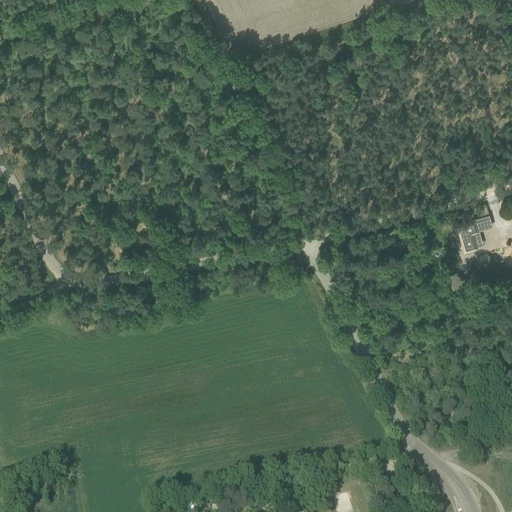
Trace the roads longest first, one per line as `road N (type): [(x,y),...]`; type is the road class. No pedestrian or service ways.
road 1 (unclassified): [(304,255),(280,249),(69,282),(47,255),(0,154)]
road 2 (track): [(309,247),(193,0)]
road 3 (unclassified): [(422,454),(304,255)]
road 4 (unclassified): [(304,255),(328,237),(511,187)]
